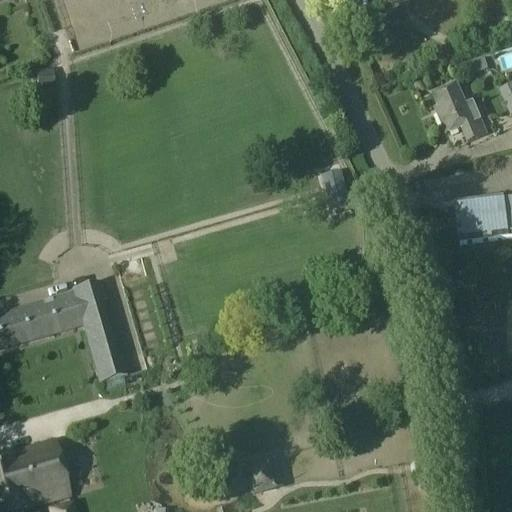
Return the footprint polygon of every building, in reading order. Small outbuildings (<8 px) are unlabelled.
[(488,73),(483,60),(468,65),(472,78),(488,73)] [(37,73),(38,91),(54,90),(53,73),(37,73)] [(511,86),(498,93),(510,120),(511,119),(511,86)] [(456,87),(432,97),(438,111),(434,112),(445,138),(460,131),(467,147),(487,139),(472,105),(465,108),(456,87)] [(511,242),(511,201),(506,203),(506,202),(455,209),(460,249),(511,242)] [(0,353),(82,330),(98,387),(124,380),(96,290),(72,297),(73,298),(0,318),(0,353)] [(54,445),(0,460),(0,511),(21,511),(69,499),(54,445)] [(241,462),(249,494),(282,486),(274,454),(241,462)]
